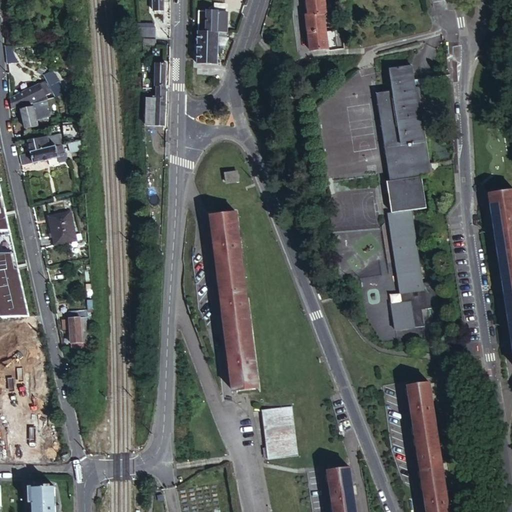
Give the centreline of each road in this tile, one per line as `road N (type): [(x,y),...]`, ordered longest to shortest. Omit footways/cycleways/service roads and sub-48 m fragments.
road 1 (residential): [(510,511),(469,235),(464,54)]
road 2 (residential): [(88,476),(12,150),(0,55)]
road 3 (residential): [(243,130),(394,511)]
road 4 (tertiary): [(177,131),(161,445),(147,461),(88,476)]
